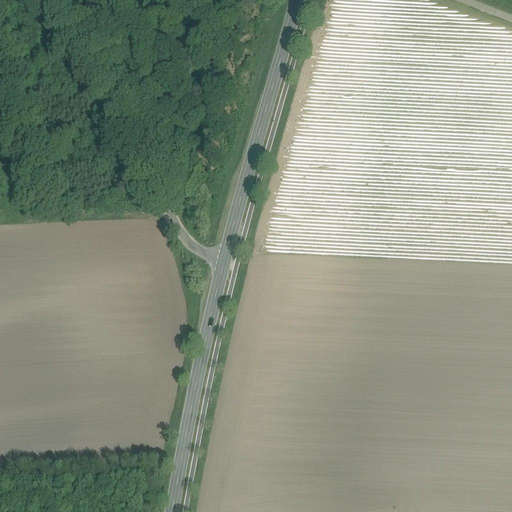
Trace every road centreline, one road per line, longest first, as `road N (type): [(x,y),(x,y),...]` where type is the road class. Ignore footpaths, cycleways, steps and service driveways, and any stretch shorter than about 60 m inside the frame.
road 1 (unclassified): [(64,0),(178,230),(226,263)]
road 2 (secondary): [(300,0),(226,263)]
road 3 (secondary): [(226,263),(173,511)]
road 4 (track): [(184,462),(0,471)]
